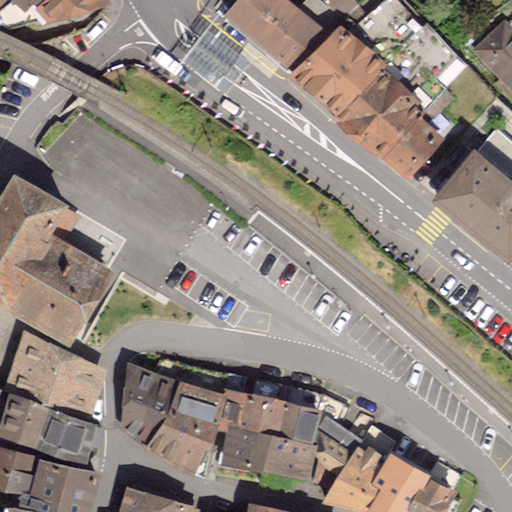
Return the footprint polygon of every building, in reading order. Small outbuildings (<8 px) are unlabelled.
[(108,0),(16,0),(28,12),(37,6),(51,21),(111,3),(108,0)] [(241,0),(230,14),(300,73),(332,39),(283,0),(241,0)] [(511,31),(505,24),(477,51),(511,86),(511,31)] [(343,27),(332,39),(300,73),(298,76),(343,117),(383,74),(388,69),(343,27)] [(238,64),(201,36),(192,48),(228,76),(238,64)] [(418,105),(383,74),(343,117),(387,155),(417,120),(422,115),(415,109),(418,105)] [(411,177),(442,141),(417,120),(387,155),(411,177)] [(511,141),(498,129),(475,155),(440,198),(508,254),(511,249),(511,141)] [(66,205),(15,177),(0,203),(0,297),(16,306),(19,308),(74,339),(112,271),(48,235),(66,205)] [(6,394),(12,396),(50,408),(87,420),(94,399),(102,372),(25,335),(17,358),(6,394)] [(124,425),(136,434),(148,443),(166,416),(177,381),(129,365),(125,415),(124,425)] [(246,378),(230,375),(226,391),(242,394),(246,378)] [(258,381),(255,395),(282,401),(285,387),(258,381)] [(209,447),(212,448),(223,395),(182,383),(165,425),(153,447),(195,472),(207,446),(209,447)] [(290,404),(313,408),(317,409),(326,395),(293,388),(290,404)] [(247,395),(245,394),(242,394),(226,391),(219,430),(227,432),(229,424),(240,427),(247,395)] [(242,426),(241,429),(279,437),(279,434),(286,402),(285,402),(282,401),(255,395),(249,394),(242,426)] [(321,413),(326,416),(335,421),(344,406),(326,395),(317,409),(319,412),(321,413)] [(0,435),(37,447),(50,408),(12,396),(0,434),(0,435)] [(321,413),(319,412),(317,409),(313,408),(290,404),(288,403),(281,436),(288,438),(315,443),(315,440),(316,435),(321,413)] [(87,420),(50,408),(37,447),(84,462),(96,424),(87,420)] [(326,416),(318,429),(325,433),(318,456),(340,478),(355,452),(358,447),(363,439),(335,421),(326,416)] [(279,437),(241,429),(230,426),(222,464),(255,471),(291,478),(309,482),(316,454),(317,445),(314,444),(287,439),(281,437),(279,437)] [(398,443),(371,427),(363,439),(358,447),(366,452),(369,447),(376,451),(388,458),(392,453),(398,443)] [(366,452),(358,447),(355,452),(340,478),(324,503),(363,511),(367,511),(368,510),(381,489),(373,484),(388,458),(376,451),(369,447),(366,452)] [(0,488),(19,493),(25,495),(28,495),(32,475),(37,458),(0,448),(0,488)] [(401,459),(392,453),(388,458),(373,484),(381,489),(368,510),(372,511),(407,511),(421,490),(424,491),(432,478),(401,459)] [(28,495),(25,495),(19,493),(15,509),(29,511),(85,511),(94,475),(40,463),(32,496),(28,495)] [(460,477),(440,464),(432,478),(452,490),(460,477)] [(442,511),(455,492),(452,490),(432,478),(424,491),(421,490),(407,511),(442,511)] [(121,511),(196,511),(198,508),(165,499),(128,490),(121,511)]
